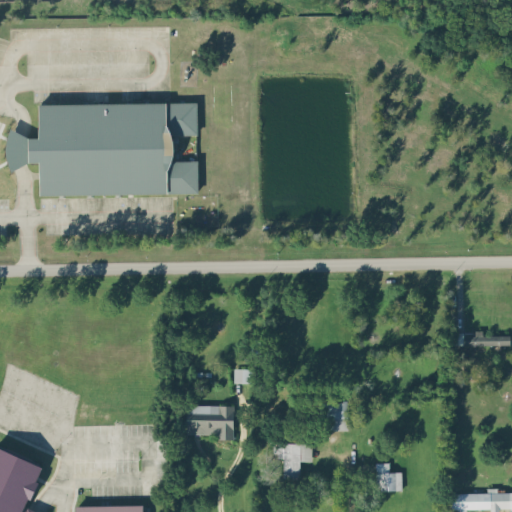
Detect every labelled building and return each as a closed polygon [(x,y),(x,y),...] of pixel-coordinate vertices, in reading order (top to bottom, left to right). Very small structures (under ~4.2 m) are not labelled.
[(38,102),(38,133),(7,133),(7,163),(39,163),(39,193),(196,192),(196,159),(172,159),(172,133),(195,133),(195,101),(38,102)] [(464,345),(510,344),(510,334),(483,335),(482,330),(475,330),(475,335),(464,335),(464,345)] [(233,381),(252,381),(252,367),(233,367),(233,381)] [(323,400),(323,429),(347,429),(347,400),(323,400)] [(233,436),(233,403),(186,403),(186,436),(233,436)] [(310,441),(273,441),(273,457),(282,457),(282,477),(299,477),(299,461),(310,461),(310,441)] [(0,446),(0,511),(37,511),(24,506),(42,465),(0,446)] [(401,471),(389,471),(389,462),(376,462),(376,490),(402,489),(401,471)] [(511,491),(497,492),(497,487),(487,487),(487,492),(451,492),(451,508),(491,508),(490,511),(495,511),(500,511),(499,507),(511,507),(511,491)]
